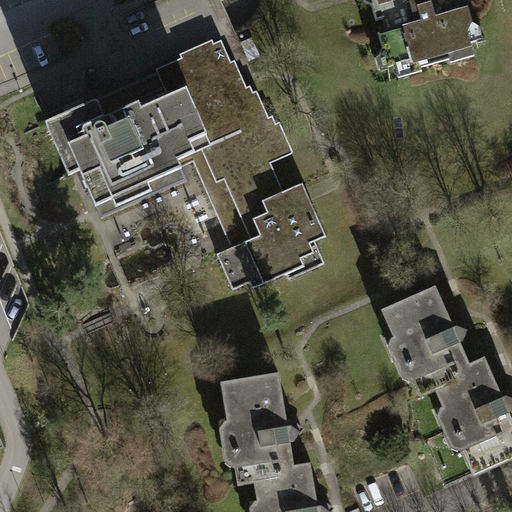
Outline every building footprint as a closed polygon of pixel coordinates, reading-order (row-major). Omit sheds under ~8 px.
[(375,0),(372,7),(376,21),(382,19),(386,33),(378,35),(383,50),(392,55),(399,78),(423,71),(422,68),(451,59),(452,63),(475,56),(468,33),(473,23),(468,8),(461,10),(458,0),(375,0)] [(134,84),(46,123),(69,176),(80,171),(101,218),(187,181),(178,161),(203,150),(217,183),(224,180),(266,162),(288,152),(273,117),(266,120),(251,86),(243,89),(222,40),(208,47),(211,54),(196,61),(193,53),(156,69),(158,73),(147,78),(150,87),(144,89),(138,92),(134,84)] [(266,162),(224,180),(251,240),(217,254),(233,290),(250,282),(253,288),(286,274),(289,280),(325,264),(315,242),(326,237),(314,209),(302,183),(280,193),(266,162)] [(421,397),(436,390),(448,385),(444,376),(470,364),(460,342),(464,341),(467,331),(457,327),(454,328),(436,287),(382,311),(421,397)] [(485,358),(470,364),(444,376),(448,385),(436,390),(475,476),(511,459),(511,418),(509,412),(511,411),(511,398),(506,396),(503,398),(485,358)] [(239,485),(255,482),(268,480),(266,469),(294,465),(290,442),(293,441),(300,432),(291,426),(288,427),(279,373),(222,383),(239,485)] [(310,462),(294,465),(266,469),(268,480),(255,482),(259,511),(329,511),(321,506),(318,506),(310,462)]
